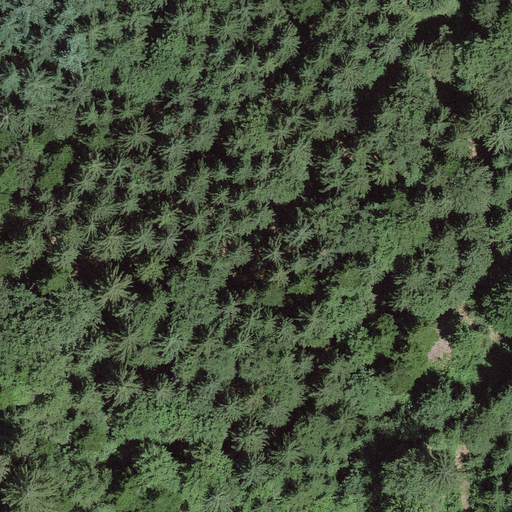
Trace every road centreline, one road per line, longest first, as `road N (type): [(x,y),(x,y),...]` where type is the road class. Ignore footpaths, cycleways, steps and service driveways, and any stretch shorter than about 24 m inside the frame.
road 1 (track): [(402,0),(473,163),(511,287)]
road 2 (track): [(511,302),(466,446),(479,511)]
